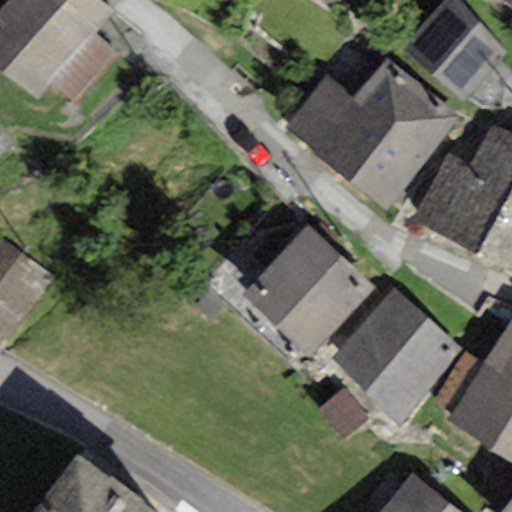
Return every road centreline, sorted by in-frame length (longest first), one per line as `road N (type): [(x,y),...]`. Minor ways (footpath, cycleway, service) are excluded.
road 1 (residential): [(110,0),(182,58),(298,186),(384,248),(511,292)]
road 2 (tertiary): [(215,511),(141,456),(0,379)]
